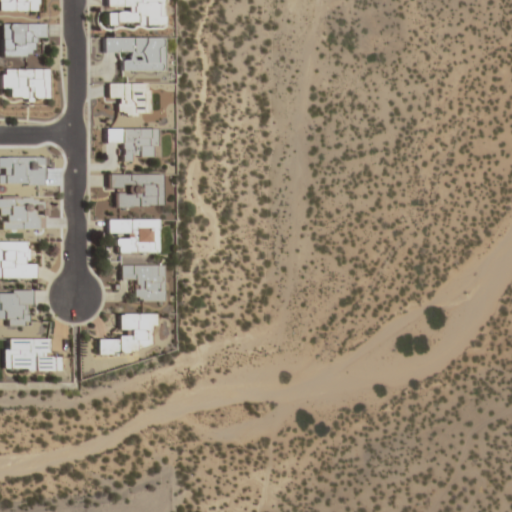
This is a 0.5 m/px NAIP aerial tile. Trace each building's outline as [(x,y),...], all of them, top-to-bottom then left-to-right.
[(0,0),(0,11),(37,12),(36,0),(0,0)] [(104,0),(104,26),(162,26),(161,0),(104,0)] [(0,23),(0,56),(33,56),(33,37),(42,37),(42,24),(0,23)] [(120,71),(161,71),(161,37),(102,37),(102,54),(120,53),(120,71)] [(0,88),(8,88),(8,100),(47,100),(47,68),(0,68),(0,88)] [(146,83),(105,83),(105,100),(115,100),(115,115),(146,115),(146,83)] [(119,159),(153,158),(152,128),(102,129),(103,143),(119,143),(119,159)] [(159,173),(107,173),(107,190),(113,190),(113,207),(159,207),(159,173)] [(157,252),(157,219),(105,219),(105,233),(114,233),(114,252),(157,252)] [(0,278),(33,279),(33,261),(23,261),(23,241),(0,241),(0,278)] [(162,265),(118,265),(118,281),(132,281),(132,302),(162,302),(162,265)] [(28,290),(0,289),(0,318),(3,318),(3,326),(28,326),(28,290)] [(94,355),(133,355),(133,344),(151,345),(151,314),(117,314),(117,336),(94,336),(94,355)] [(47,339),(2,338),(1,371),(57,371),(57,354),(47,354),(47,339)]
